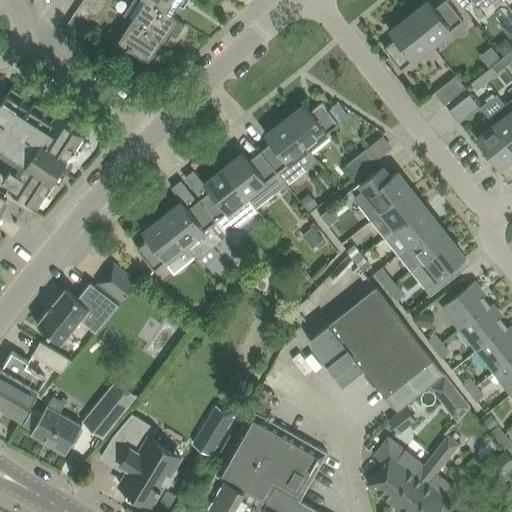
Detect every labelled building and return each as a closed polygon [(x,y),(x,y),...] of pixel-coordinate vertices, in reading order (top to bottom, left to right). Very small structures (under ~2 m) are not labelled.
[(86,20),(99,0),(84,0),(76,13),(86,20)] [(113,0),(99,0),(86,20),(96,26),(113,0)] [(163,41),(167,44),(173,35),(177,38),(186,25),(172,16),(172,17),(147,0),(146,1),(144,0),(135,0),(125,16),(133,21),(163,40),(163,41)] [(189,0),(144,0),(146,1),(147,0),(172,17),(172,16),(180,5),(184,8),(189,0)] [(430,1),(411,16),(433,45),(464,20),(448,0),(444,0),(435,7),(430,1)] [(385,48),(402,69),(433,45),(411,16),(391,32),(396,39),(385,48)] [(155,53),(163,41),(163,40),(133,21),(120,42),(154,64),(159,56),(155,53)] [(493,65),(482,73),(488,81),(499,73),(493,65)] [(477,90),(488,81),(482,73),(471,82),(477,90)] [(466,87),(457,75),(435,92),(444,104),(466,87)] [(0,144),(28,162),(21,172),(13,167),(5,179),(13,185),(12,187),(11,186),(10,187),(38,205),(47,193),(49,194),(57,181),(55,180),(61,170),(63,171),(64,170),(62,169),(69,159),(71,160),(79,148),(77,146),(85,133),(57,115),(56,116),(57,117),(53,122),(45,117),(49,111),(35,101),(31,107),(23,102),(27,96),(13,86),(1,104),(0,103),(0,144)] [(480,106),(470,94),(449,110),(459,123),(480,106)] [(306,104),(287,120),(309,148),(340,123),(323,102),(311,111),(306,104)] [(511,111),(506,104),(489,117),(495,125),(511,145),(511,111)] [(296,158),(309,148),(287,120),(267,135),(272,142),(261,151),(278,172),(287,183),(305,169),(296,158)] [(511,157),(511,145),(495,125),(478,139),(500,167),(511,157)] [(378,160),(368,148),(347,165),(356,177),(378,160)] [(287,183),(278,172),(261,151),(250,159),(245,153),(225,168),(248,196),(260,187),(269,197),(287,183)] [(355,196),(373,219),(376,217),(412,189),(398,171),(391,176),(383,166),(361,183),(365,188),(355,196)] [(256,207),(225,168),(206,184),(211,190),(200,199),(228,234),(258,211),(255,207),(256,207)] [(412,189),(376,217),(389,234),(397,228),(425,206),(412,189)] [(8,199),(0,194),(0,223),(3,217),(0,215),(0,211),(7,200),(8,200),(8,199)] [(213,245),(228,234),(200,199),(189,208),(184,201),(164,217),(187,245),(197,258),(213,245)] [(410,245),(439,222),(425,206),(397,228),(410,245)] [(187,245),(164,217),(145,232),(150,239),(138,248),(155,270),(187,245)] [(452,239),(439,222),(410,245),(399,254),(413,271),(424,262),(452,239)] [(466,257),(452,239),(424,262),(413,271),(431,295),(457,275),(451,269),(466,257)] [(347,249),(355,260),(362,254),(354,244),(347,249)] [(371,265),(362,254),(355,260),(364,271),(371,265)] [(100,282),(123,301),(138,282),(115,264),(100,282)] [(389,274),(381,281),(389,290),(396,284),(389,274)] [(49,309),(38,322),(63,343),(82,319),(88,312),(93,317),(88,323),(97,331),(119,304),(92,281),(78,297),(66,287),(55,301),(55,300),(50,306),(48,308),(49,309)] [(491,304),(473,282),(445,305),(462,327),(491,304)] [(404,294),(396,284),(389,290),(396,300),(404,294)] [(377,287),(314,336),(313,337),(312,344),(329,365),(330,364),(337,372),(335,373),(344,385),(365,368),(399,411),(431,386),(431,387),(447,375),(377,287)] [(508,326),(491,304),(462,327),(480,348),(508,326)] [(511,358),(511,330),(508,326),(480,348),(497,370),(511,358)] [(428,339),(435,348),(442,342),(436,333),(428,339)] [(71,358),(59,351),(41,340),(33,354),(62,371),(71,358)] [(449,351),(442,342),(435,348),(442,357),(449,351)] [(14,350),(0,373),(0,404),(23,418),(41,389),(39,388),(45,377),(28,367),(32,361),(14,350)] [(511,358),(497,370),(511,389),(511,358)] [(447,375),(435,384),(445,397),(457,388),(447,375)] [(462,382),(470,392),(478,386),(470,376),(462,382)] [(104,436),(130,405),(137,396),(118,380),(111,390),(85,421),(104,436)] [(484,394),(478,386),(470,392),(476,400),(484,394)] [(33,408),(24,425),(34,431),(33,433),(68,453),(84,425),(61,412),(68,399),(64,397),(62,400),(55,395),(49,405),(48,405),(43,414),(33,408)] [(406,406),(389,420),(399,433),(416,419),(406,406)] [(262,511),(264,509),(268,502),(276,486),(301,500),(328,452),(253,409),(202,501),(212,507),(208,511),(262,511)] [(182,455),(166,445),(152,437),(158,428),(136,415),(116,436),(104,457),(122,468),(124,464),(131,468),(122,484),(153,503),(166,482),(170,485),(179,470),(175,467),(178,462),(182,455)] [(491,431),(499,441),(506,434),(498,424),(491,431)] [(511,443),(511,441),(506,434),(499,441),(505,449),(511,443)] [(369,482),(367,484),(369,485),(403,511),(438,511),(448,500),(428,484),(459,443),(448,435),(425,465),(405,449),(404,450),(388,437),(374,456),(383,463),(369,482)] [(511,459),(505,450),(489,463),(498,476),(511,465),(511,459)] [(268,502),(280,509),(278,511),(323,511),(301,500),(276,486),(268,502)] [(495,511),(501,508),(495,502),(484,511),(495,511)]
